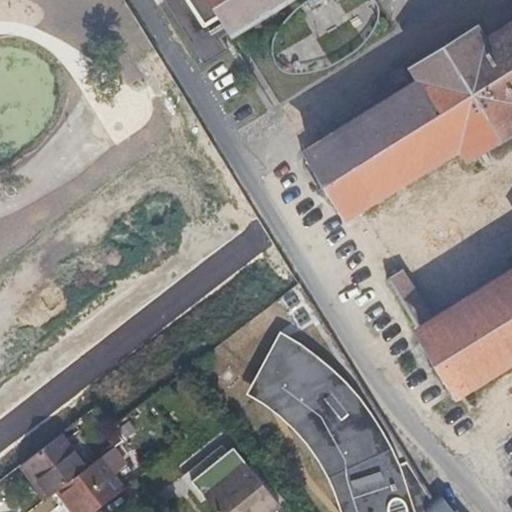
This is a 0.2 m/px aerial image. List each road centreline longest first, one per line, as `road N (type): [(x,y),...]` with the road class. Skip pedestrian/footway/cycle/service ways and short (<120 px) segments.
road 1 (unknown): [(487,511),(396,390),(142,0)]
road 2 (unknown): [(275,223),(0,435)]
road 3 (unknown): [(240,153),(390,65)]
road 4 (unknown): [(390,65),(500,0)]
